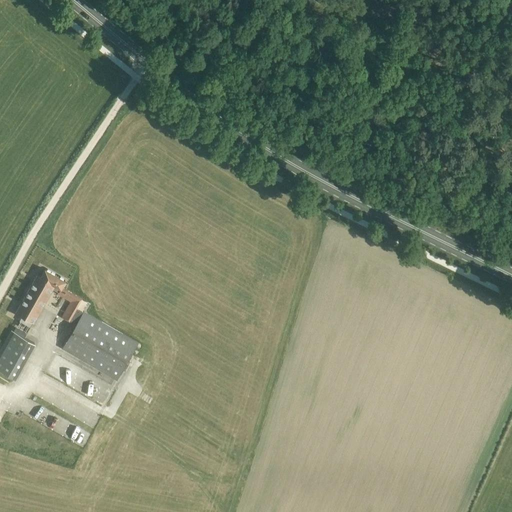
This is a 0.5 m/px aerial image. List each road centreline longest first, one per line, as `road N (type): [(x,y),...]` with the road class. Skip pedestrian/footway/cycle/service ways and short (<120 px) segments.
road 1 (primary): [(511,276),(268,151),(147,61)]
road 2 (unclassified): [(0,291),(147,61)]
